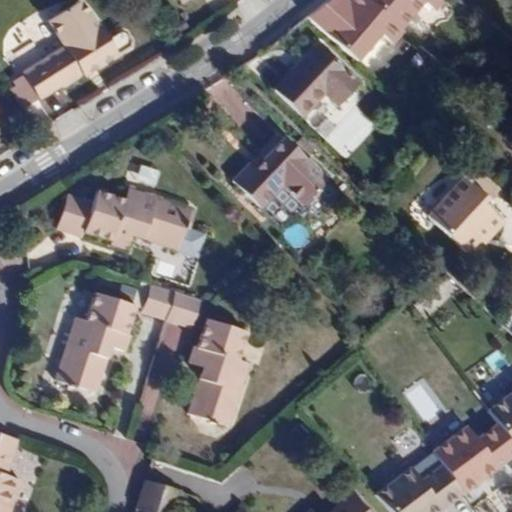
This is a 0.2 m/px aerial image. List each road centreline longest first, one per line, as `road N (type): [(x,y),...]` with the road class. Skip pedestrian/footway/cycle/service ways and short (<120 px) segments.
road 1 (residential): [(0,194),(216,64),(300,0)]
road 2 (residential): [(116,511),(116,473),(100,451),(0,419)]
